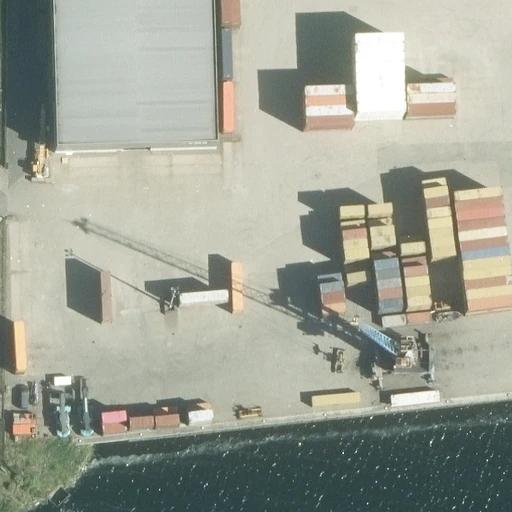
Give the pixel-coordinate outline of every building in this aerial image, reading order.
[(215,149),(211,0),(49,0),(54,154),(215,149)] [(26,233),(25,221),(10,222),(11,234),(26,233)] [(178,300),(224,299),(224,280),(178,281),(178,300)] [(14,298),(14,312),(26,312),(26,298),(14,298)] [(227,308),(180,307),(180,324),(227,325),(227,308)] [(154,320),(155,328),(163,328),(162,313),(140,314),(140,320),(154,320)] [(26,352),(13,352),(13,375),(26,375),(26,352)]
